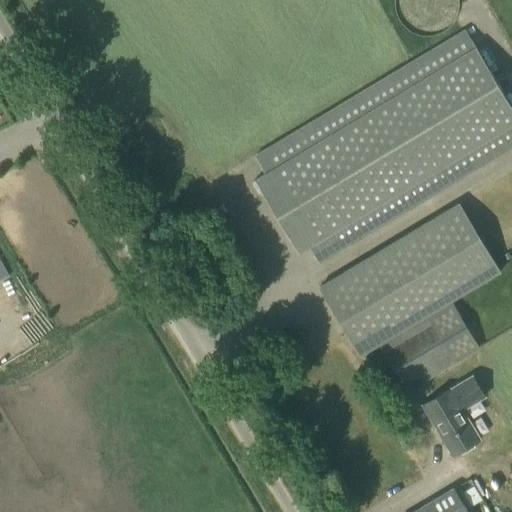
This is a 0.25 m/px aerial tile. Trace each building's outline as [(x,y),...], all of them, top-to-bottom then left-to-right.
[(320,262),(511,146),(511,107),(466,30),(256,156),(266,173),(256,179),(299,251),(310,245),(320,262)] [(499,273),(459,204),(319,287),(360,355),(499,273)] [(454,363),(427,318),(380,346),(403,385),(421,374),(425,380),(454,363)] [(462,410),(484,397),(472,376),(422,405),(452,455),(460,451),(461,454),(474,446),(472,444),(480,439),(462,410)] [(453,489),(413,511),(466,511),(453,489)]
